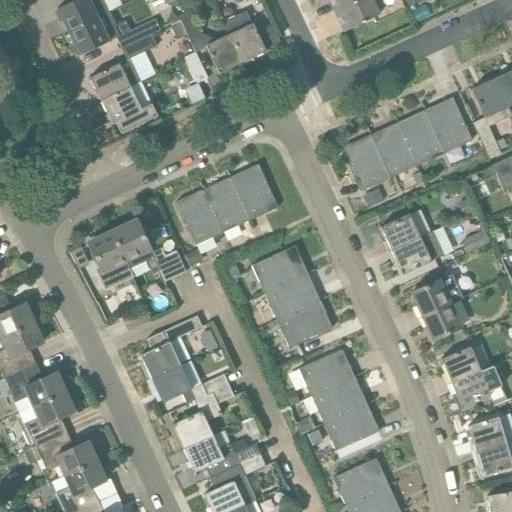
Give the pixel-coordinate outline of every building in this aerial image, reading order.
[(68,33),(109,13),(103,0),(76,0),(57,9),(68,33)] [(327,0),(334,13),(362,0),(327,0)] [(371,0),(362,0),(334,13),(343,32),(379,15),(371,0)] [(205,45),(200,34),(190,11),(178,17),(177,17),(179,21),(186,36),(187,36),(195,53),(206,48),(218,74),(241,63),(228,35),(205,45)] [(228,35),(241,63),(265,52),(246,12),(223,23),(228,35)] [(155,19),(129,31),(125,21),(115,26),(109,13),(68,33),(79,56),(116,39),(121,49),(160,30),(155,19)] [(177,40),(186,36),(179,21),(170,25),(177,40)] [(129,87),(140,82),(129,59),(153,48),(147,37),(160,31),(160,30),(121,49),(126,61),(89,78),(100,101),(129,87)] [(208,80),(195,53),(183,58),(185,63),(194,82),(196,85),(208,80)] [(194,82),(185,63),(180,65),(189,84),(194,82)] [(511,70),(494,79),(508,108),(511,105),(511,70)] [(511,116),(508,108),(494,79),(471,90),(484,118),(473,123),(489,159),(500,154),(488,127),(511,116)] [(100,101),(111,125),(115,123),(120,134),(157,117),(151,104),(140,110),(129,87),(100,101)] [(424,111),(444,154),(471,141),(452,99),(424,111)] [(417,166),(444,154),(424,111),(397,123),(417,166)] [(390,179),(417,166),(397,123),(370,136),(390,179)] [(363,191),(390,179),(370,136),(343,148),(363,191)] [(511,155),(492,165),(503,191),(511,186),(511,155)] [(230,178),(250,221),(277,208),(257,165),(230,178)] [(424,182),(420,172),(412,175),(416,185),(424,182)] [(223,233),(250,221),(230,178),(203,190),(223,233)] [(195,246),(223,233),(203,190),(176,203),(195,246)] [(382,202),(376,190),(365,195),(370,207),(382,202)] [(475,212),(469,199),(458,204),(463,217),(475,212)] [(419,238),(408,214),(379,228),(390,251),(419,238)] [(152,274),(158,272),(150,253),(136,221),(111,232),(128,270),(129,269),(147,261),(152,274)] [(263,237),(273,232),(268,222),(258,226),(263,237)] [(401,275),(430,262),(453,252),(442,228),(419,238),(390,251),(401,275)] [(490,243),(484,231),(460,242),(466,254),(490,243)] [(133,278),(129,269),(128,270),(111,232),(88,243),(100,269),(96,270),(102,282),(101,283),(104,290),(133,278)] [(69,252),(74,261),(84,256),(80,247),(71,252),(69,252)] [(264,294),(307,274),(294,247),(251,266),(264,294)] [(150,253),(158,272),(164,283),(165,282),(175,278),(165,256),(161,248),(150,253)] [(175,278),(186,273),(176,251),(165,256),(175,278)] [(199,263),(194,252),(184,256),(189,268),(199,263)] [(240,277),(236,268),(228,271),(232,281),(240,277)] [(276,321),(319,301),(307,274),(264,294),(276,321)] [(421,317),(449,304),(462,298),(452,274),(410,293),(421,317)] [(0,335),(1,338),(33,324),(23,304),(10,310),(3,295),(0,296),(0,335)] [(276,321),(289,348),(332,329),(319,301),(276,321)] [(432,341),(460,328),(449,304),(421,317),(432,341)] [(128,332),(147,324),(151,322),(146,311),(123,321),(128,332)] [(180,366),(169,343),(201,328),(197,316),(146,340),(151,351),(140,356),(151,380),(180,366)] [(0,372),(3,379),(34,365),(28,350),(42,344),(33,324),(1,338),(6,349),(0,351),(0,372)] [(218,348),(214,339),(203,344),(207,353),(218,348)] [(450,384),(479,371),(469,347),(440,360),(450,384)] [(311,397),(354,377),(341,350),(298,370),(311,397)] [(194,401),(228,386),(223,375),(202,385),(191,361),(180,366),(151,380),(162,403),(190,391),(194,401)] [(32,407),(64,393),(55,373),(41,379),(34,365),(3,379),(14,403),(28,397),(32,407)] [(506,402),(500,387),(492,366),(479,371),(450,384),(460,408),(488,396),(493,407),(506,402)] [(323,424),(366,405),(354,377),(311,397),(323,424)] [(211,436),(205,422),(221,415),(217,405),(233,397),(228,386),(194,401),(199,413),(172,425),(183,449),(211,436)] [(300,403),(294,391),(285,394),(290,406),(291,407),(300,403)] [(35,448),(66,434),(59,419),(73,413),(64,393),(32,407),(37,417),(24,424),(35,448)] [(323,424),(335,451),(379,432),(366,405),(323,424)] [(315,428),(310,417),(295,424),(300,435),(315,428)] [(511,439),(504,442),(497,418),(467,427),(474,451),(511,440),(511,439)] [(307,435),(312,446),(323,442),(317,431),(307,435)] [(64,476),(95,462),(86,442),(72,448),(66,434),(35,448),(46,472),(59,465),(64,476)] [(257,438),(259,444),(267,441),(264,435),(257,438)] [(209,479),(213,477),(260,455),(255,444),(234,454),(229,444),(217,449),(211,436),(183,449),(194,473),(204,468),(209,479)] [(511,468),(509,459),(511,458),(511,440),(474,451),(482,477),(511,468)] [(232,481),(265,466),(260,455),(213,477),(218,488),(204,495),(211,511),(228,511),(243,505),(232,481)] [(345,506),(388,486),(375,459),(332,478),(345,506)] [(64,511),(75,511),(97,502),(90,488),(104,482),(95,462),(64,476),(68,486),(55,492),(64,511)] [(347,511),(399,511),(388,486),(345,506),(347,511)] [(488,511),(511,511),(511,492),(486,496),(488,511)] [(118,511),(114,511),(101,511),(97,502),(75,511),(118,511)]
